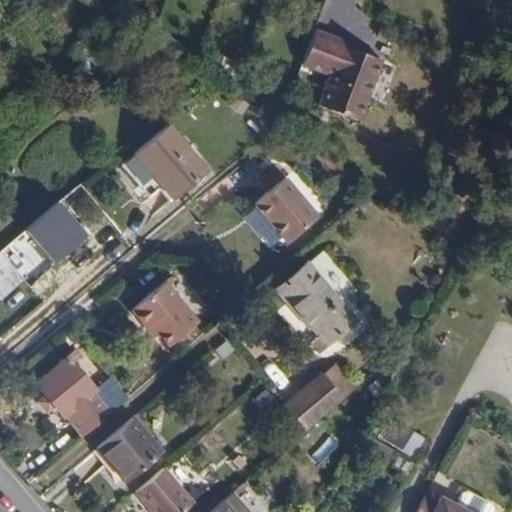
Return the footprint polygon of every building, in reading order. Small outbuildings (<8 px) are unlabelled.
[(290,96),(319,107),(359,122),(380,61),(340,46),(312,36),(290,96)] [(169,127),(135,156),(174,200),(208,172),(169,127)] [(286,181),(257,206),(289,245),(319,219),(286,181)] [(59,201),(25,230),(54,263),(88,234),(59,201)] [(0,251),(0,297),(23,279),(0,251)] [(306,267),(277,292),(289,305),(293,304),(313,325),(338,305),(306,267)] [(129,310),(143,327),(147,325),(155,335),(166,347),(197,322),(164,282),(129,310)] [(147,325),(143,327),(151,338),(155,335),(147,325)] [(73,351),(51,369),(56,374),(68,364),(72,367),(80,360),(73,351)] [(62,417),(64,417),(92,392),(71,369),(72,367),(68,364),(56,374),(51,369),(33,383),(62,417)] [(304,428),(341,397),(321,373),(284,403),(304,428)] [(64,417),(82,437),(128,398),(110,377),(92,392),(64,417)] [(130,419),(96,447),(131,489),(166,459),(130,419)] [(180,511),(192,502),(163,467),(135,491),(152,511),(180,511)] [(426,495),(415,511),(469,511),(441,497),(438,502),(426,495)] [(231,511),(223,501),(210,511),(231,511)]
